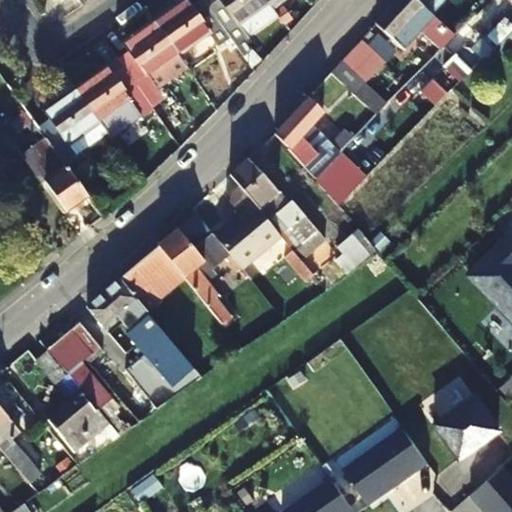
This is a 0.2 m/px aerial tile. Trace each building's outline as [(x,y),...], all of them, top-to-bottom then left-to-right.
[(184,0),(155,21),(177,52),(207,31),(218,47),(231,38),(208,6),(203,0),(197,0),(190,5),(186,0),(184,0)] [(215,0),(208,6),(231,38),(237,47),(280,15),(268,0),(215,0)] [(439,51),(454,38),(429,15),(412,0),(400,0),(375,27),(401,52),(419,33),(439,51)] [(412,0),(429,15),(440,4),(435,0),(412,0)] [(492,0),(474,18),(483,28),(507,4),(503,0),(492,0)] [(124,42),(129,50),(118,58),(123,65),(146,97),(159,89),(148,73),(177,52),(155,21),(124,42)] [(500,43),(511,31),(511,28),(505,21),(491,34),(500,43)] [(511,32),(500,44),(508,52),(511,48),(511,32)] [(357,46),(341,64),(362,82),(378,65),(357,46)] [(107,66),(108,67),(112,73),(123,65),(118,58),(107,66)] [(376,116),(387,105),(362,82),(341,64),(331,75),(376,116)] [(112,73),(108,67),(76,89),(99,121),(107,132),(111,137),(154,107),(146,97),(123,65),(112,73)] [(81,159),(77,154),(69,143),(99,121),(76,89),(45,111),(50,118),(39,126),(48,138),(69,167),(81,159)] [(314,180),(353,140),(345,133),(331,148),(310,128),(323,114),(308,100),(274,137),(314,180)] [(11,123),(29,146),(43,135),(25,112),(11,123)] [(69,143),(77,154),(107,132),(99,121),(69,143)] [(0,129),(0,159),(14,150),(0,129)] [(23,156),(42,182),(45,180),(69,213),(90,197),(69,167),(48,138),(23,156)] [(290,204),(286,207),(248,160),(230,177),(240,189),(247,198),(280,238),(300,262),(323,243),(290,204)] [(280,238),(247,198),(240,189),(227,200),(240,216),(214,237),(230,257),(242,271),(280,238)] [(217,296),(195,269),(203,262),(193,251),(177,231),(157,247),(159,249),(185,280),(221,325),(229,318),(214,299),(217,296)] [(343,256),(335,262),(347,276),(375,252),(368,244),(358,232),(338,250),(343,256)] [(203,262),(211,273),(230,257),(214,237),(213,235),(193,251),(203,262)] [(511,238),(510,237),(467,279),(511,324),(511,238)] [(61,257),(53,247),(39,257),(47,266),(48,267),(61,257)] [(185,280),(159,249),(119,281),(145,312),(185,280)] [(91,316),(106,335),(120,325),(127,333),(126,336),(143,357),(127,369),(146,392),(149,390),(155,397),(153,400),(160,409),(201,380),(145,312),(119,281),(85,309),(91,316)] [(86,320),(104,342),(109,338),(106,335),(91,316),(86,320)] [(98,347),(104,342),(86,320),(80,325),(98,347)] [(83,393),(99,412),(113,401),(62,339),(47,350),(83,393)] [(53,384),(64,375),(47,353),(35,361),(53,384)] [(146,392),(127,369),(123,372),(142,395),(146,392)] [(511,404),(511,403),(511,379),(499,391),(511,404)] [(42,411),(26,392),(19,397),(36,417),(42,411)] [(99,412),(83,393),(48,421),(74,453),(102,430),(113,442),(119,437),(99,412)] [(498,432),(473,397),(432,426),(457,461),(475,448),(474,447),(483,440),(484,442),(498,432)] [(157,411),(160,409),(153,400),(149,402),(157,411)] [(0,409),(0,451),(29,486),(40,477),(11,443),(20,434),(0,409)] [(60,479),(78,467),(42,424),(25,438),(60,479)] [(428,466),(404,431),(344,472),(369,508),(428,466)] [(511,511),(511,479),(502,469),(470,497),(482,511),(511,511)] [(156,478),(133,494),(142,506),(164,490),(156,478)] [(353,511),(332,481),(288,511),(353,511)]
